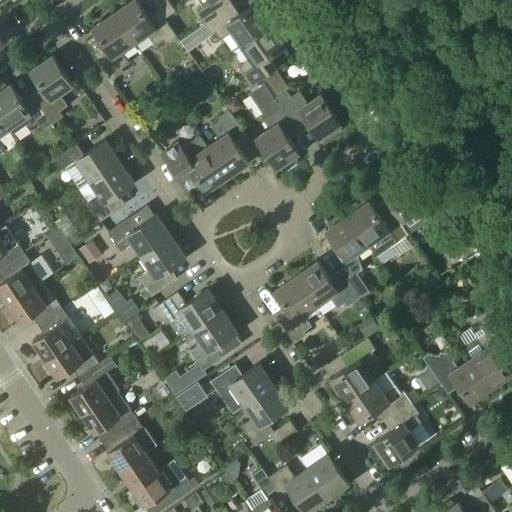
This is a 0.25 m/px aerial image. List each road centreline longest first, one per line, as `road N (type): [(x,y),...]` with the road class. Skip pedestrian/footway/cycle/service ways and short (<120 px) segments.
road 1 (residential): [(283,209),(370,147),(375,129),(286,0)]
road 2 (residential): [(385,503),(238,287)]
road 3 (residential): [(196,226),(49,11)]
road 4 (residential): [(82,511),(93,504),(0,365)]
road 5 (residential): [(511,417),(385,503)]
